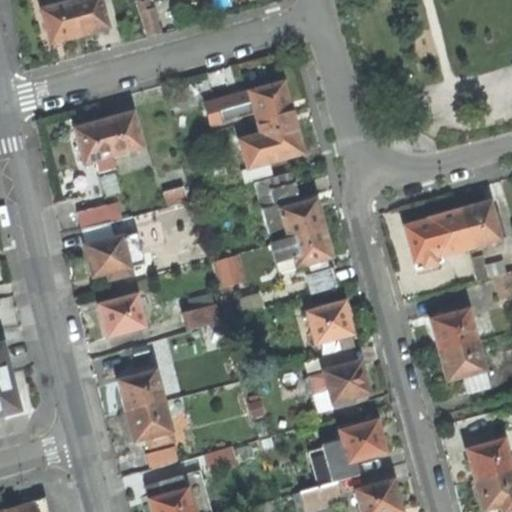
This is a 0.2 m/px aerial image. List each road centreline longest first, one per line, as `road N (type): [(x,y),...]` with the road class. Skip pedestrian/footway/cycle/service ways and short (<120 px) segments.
road 1 (residential): [(83,442),(3,105)]
road 2 (residential): [(364,185),(362,220),(442,511)]
road 3 (residential): [(319,19),(3,105)]
road 4 (residential): [(319,19),(364,185)]
road 5 (residential): [(364,185),(511,144)]
